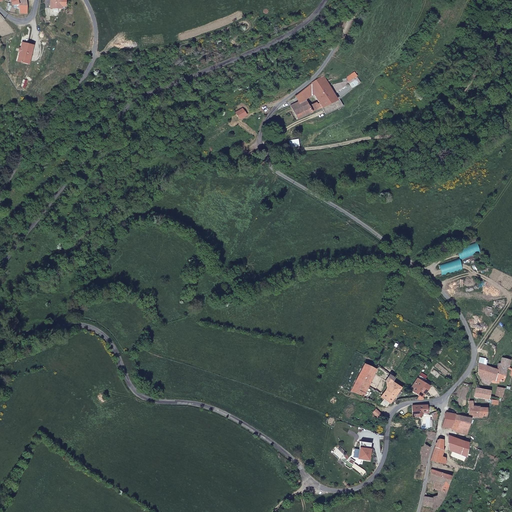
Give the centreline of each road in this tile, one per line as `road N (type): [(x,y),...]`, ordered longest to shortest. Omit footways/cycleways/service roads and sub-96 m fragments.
road 1 (secondary): [(0,327),(15,334),(68,325),(99,332),(135,392),(227,414),(328,490),(371,478),(391,412),(440,400)]
road 2 (unclassified): [(475,352),(462,318),(433,281),(360,222),(279,173),(260,147),(264,120),(321,68),(359,0)]
road 3 (secondary): [(324,0),(279,39),(127,106),(0,267)]
road 4 (track): [(260,147),(370,139),(446,106),(511,22)]
road 5 (unclassified): [(0,201),(20,139),(91,64),(96,38),(85,0)]
